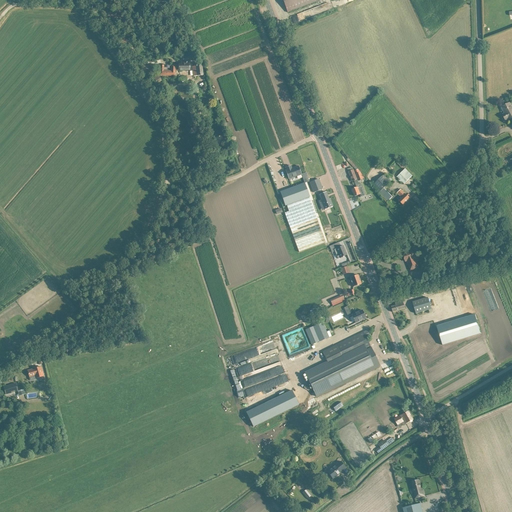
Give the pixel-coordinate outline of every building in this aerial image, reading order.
[(316,2),(315,0),(282,0),(288,12),(316,2)] [(196,66),(192,67),(189,67),(189,63),(187,63),(187,62),(186,62),(186,59),(183,60),(183,62),(181,62),(181,64),(178,64),(178,65),(179,70),(193,70),(193,76),(203,75),(201,64),(196,65),(196,66)] [(179,70),(178,65),(176,65),(171,65),(171,71),(163,71),(164,65),(161,65),(160,73),(160,75),(174,76),(175,70),(179,70)] [(501,107),(505,113),(506,116),(504,117),(505,121),(508,119),(508,120),(511,119),(511,117),(511,109),(509,104),(510,103),(501,107)] [(285,168),(286,170),(285,171),(289,179),(302,175),(298,166),(292,168),(291,166),(285,168)] [(362,182),(364,187),(368,186),(366,181),(359,171),(358,169),(355,170),(359,181),(362,179),(363,182),(362,182)] [(397,177),(404,184),(412,176),(405,169),(397,177)] [(357,179),(354,170),(349,172),(352,181),(354,181),(357,179)] [(379,193),(388,202),(392,197),(384,188),(391,181),(384,174),(374,184),(381,191),(379,193)] [(318,179),(310,183),(314,193),(322,189),(318,179)] [(363,189),(361,183),(359,184),(357,179),(354,181),(357,188),(352,189),(355,196),(360,194),(361,197),(360,197),(361,197),(366,195),(365,195),(363,189)] [(287,205),(309,197),(310,197),(305,183),(280,192),(285,206),(287,205)] [(402,198),(399,201),(403,205),(411,197),(409,194),(407,195),(401,189),(397,193),(402,198)] [(326,192),(320,195),(321,198),(323,202),(321,203),(324,210),(328,208),(329,207),(329,208),(333,206),(330,199),(329,200),(326,192)] [(326,242),(309,197),(287,205),(289,212),(285,213),(290,228),(299,252),(326,242)] [(339,247),(334,250),(338,259),(347,255),(345,251),(342,252),(339,247)] [(403,254),(404,259),(405,258),(406,261),(407,261),(410,270),(418,268),(414,258),(415,258),(413,250),(403,254)] [(465,267),(467,272),(477,269),(494,262),(490,250),(483,252),(486,260),(465,267)] [(358,275),(350,277),(353,286),(361,284),(358,275)] [(413,302),(416,314),(431,309),(430,304),(438,302),(437,299),(443,297),(441,293),(413,302)] [(332,304),(333,306),(343,302),(342,300),(344,299),(342,295),(330,300),(332,304)] [(405,309),(403,301),(395,303),(396,305),(391,307),(393,312),(405,309)] [(366,318),(362,310),(351,315),(355,323),(366,318)] [(475,315),(437,326),(442,345),(481,334),(475,315)] [(17,338),(25,331),(17,323),(10,330),(17,338)] [(305,330),(312,345),(329,337),(323,323),(305,330)] [(0,345),(10,337),(4,330),(0,333),(0,345)] [(305,373),(316,396),(316,397),(380,366),(366,338),(371,335),(368,330),(322,352),(330,369),(308,379),(305,372),(305,373)] [(9,343),(2,349),(5,353),(12,346),(9,343)] [(41,367),(28,371),(30,377),(35,375),(36,378),(43,376),(41,367)] [(16,383),(3,387),(6,394),(18,391),(16,383)] [(292,390),(246,412),(253,427),(299,405),(292,390)] [(404,421),(406,424),(414,420),(409,411),(394,419),(398,425),(404,421)] [(380,447),(382,450),(392,443),(390,441),(387,443),(385,440),(378,445),(379,446),(380,447)] [(340,461),(327,472),(333,479),(340,473),(340,472),(345,468),(340,461)] [(424,496),(421,486),(420,486),(419,480),(412,481),(414,488),(415,488),(416,492),(414,493),(415,498),(424,496)] [(428,504),(438,502),(436,494),(431,495),(431,498),(427,499),(428,504)] [(404,511),(422,511),(420,503),(403,508),(404,511)]
